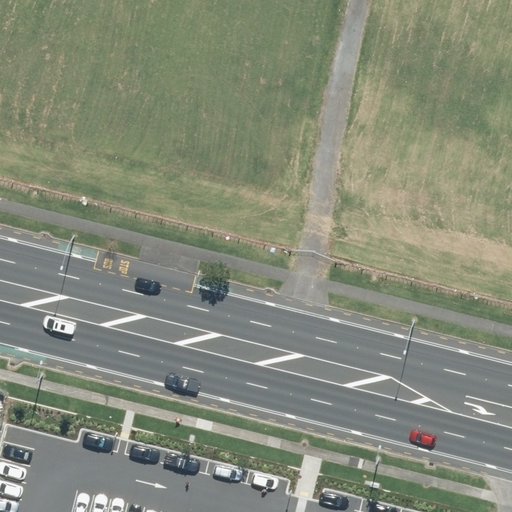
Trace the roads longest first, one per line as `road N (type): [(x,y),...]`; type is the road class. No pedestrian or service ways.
road 1 (secondary): [(511,443),(0,314)]
road 2 (secondary): [(0,251),(511,373)]
road 3 (track): [(292,322),(369,0)]
